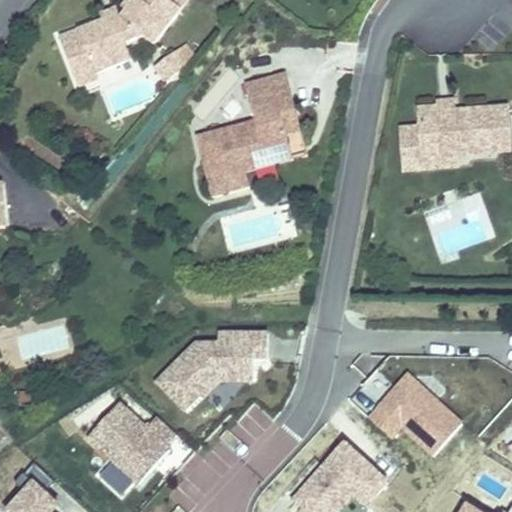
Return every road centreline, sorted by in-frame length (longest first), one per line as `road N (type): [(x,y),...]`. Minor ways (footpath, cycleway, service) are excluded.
road 1 (residential): [(324,342),(386,21),(425,6)]
road 2 (residential): [(217,511),(311,402),(324,342)]
road 3 (residential): [(324,342),(511,343)]
